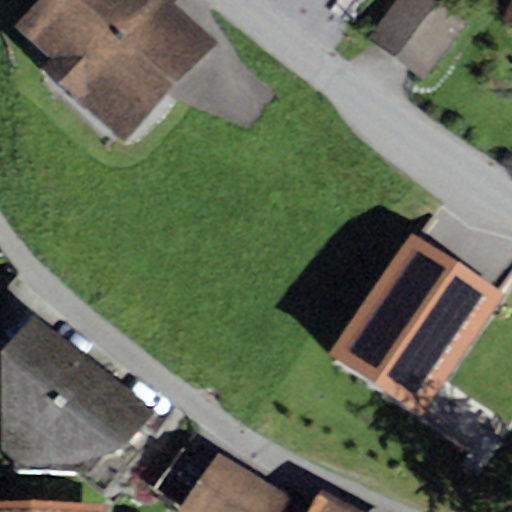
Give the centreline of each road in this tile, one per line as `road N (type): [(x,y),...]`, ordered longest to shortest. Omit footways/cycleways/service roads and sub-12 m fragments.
road 1 (residential): [(0,232),(28,270),(256,447),(392,511)]
road 2 (residential): [(239,0),(511,197)]
